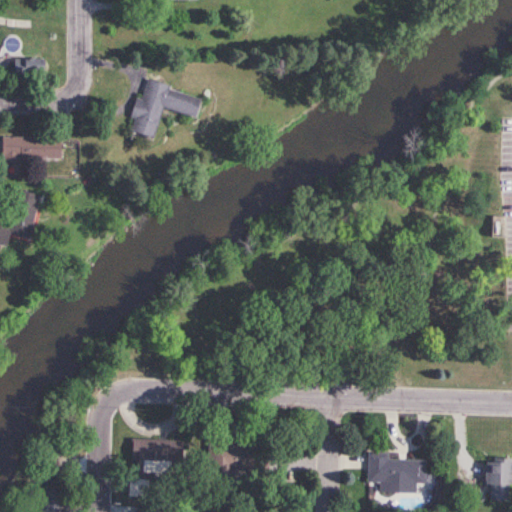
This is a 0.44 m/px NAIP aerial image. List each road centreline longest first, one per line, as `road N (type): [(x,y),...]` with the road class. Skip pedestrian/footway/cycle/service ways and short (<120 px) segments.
road 1 (residential): [(511,401),(131,389)]
road 2 (residential): [(0,98),(78,93),(85,0)]
road 3 (residential): [(105,511),(106,435),(111,413),(131,389)]
